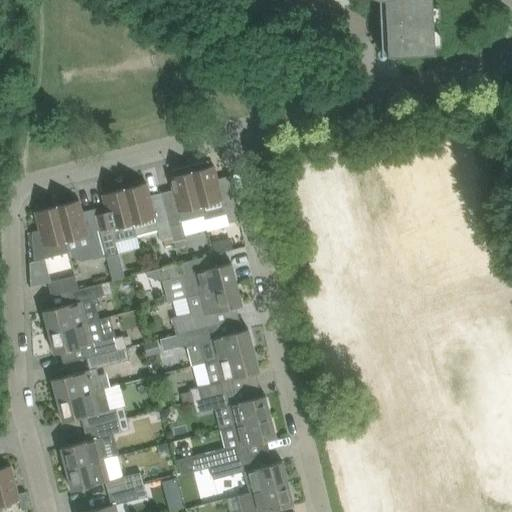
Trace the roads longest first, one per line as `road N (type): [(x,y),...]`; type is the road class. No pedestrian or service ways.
road 1 (residential): [(30,437),(19,388),(11,202),(239,130)]
road 2 (residential): [(324,511),(239,130)]
road 3 (residential): [(375,94),(487,64),(511,47)]
road 4 (residential): [(239,130),(375,94)]
road 5 (residential): [(375,94),(356,24),(310,0)]
